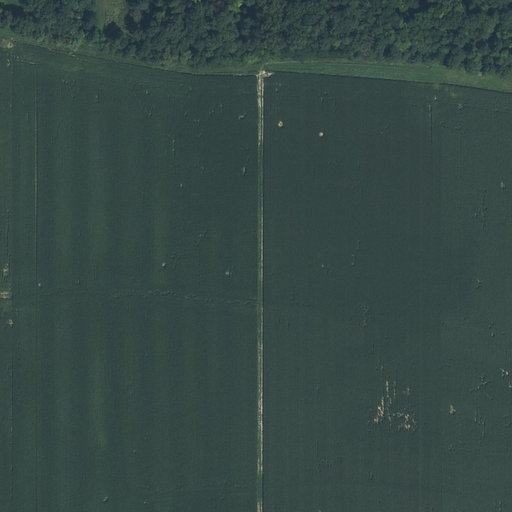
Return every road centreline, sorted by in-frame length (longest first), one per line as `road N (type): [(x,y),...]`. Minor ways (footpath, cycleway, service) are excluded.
road 1 (track): [(0,33),(184,69),(324,61),(511,84)]
road 2 (track): [(260,66),(259,511)]
road 3 (track): [(161,0),(511,34)]
